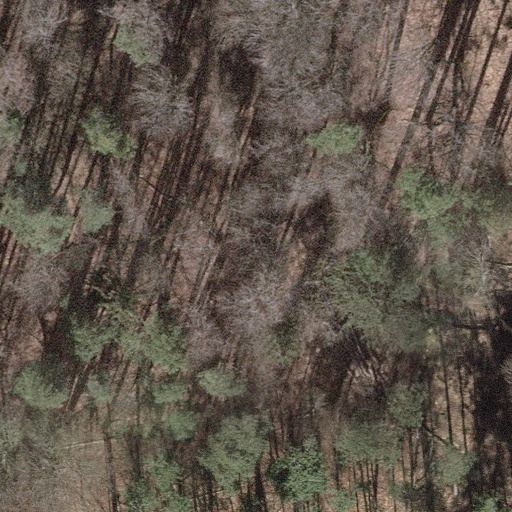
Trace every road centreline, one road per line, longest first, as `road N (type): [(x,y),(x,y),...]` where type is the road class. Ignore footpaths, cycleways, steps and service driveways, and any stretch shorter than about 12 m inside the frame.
road 1 (track): [(345,302),(307,196),(265,0)]
road 2 (track): [(511,483),(408,382),(345,302)]
road 3 (track): [(511,299),(490,307),(345,302)]
